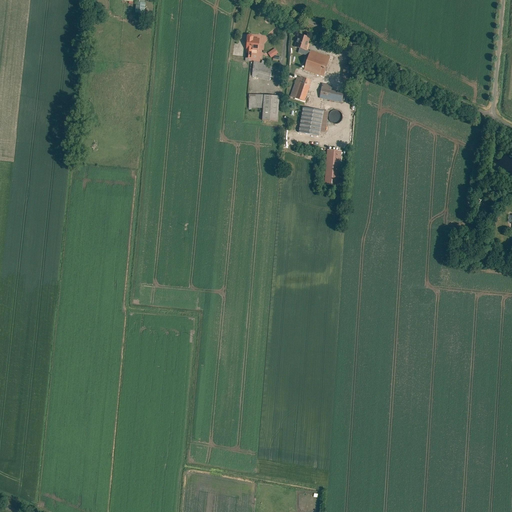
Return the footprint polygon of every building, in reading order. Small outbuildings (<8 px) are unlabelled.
[(125,0),(126,0),(139,2),(138,11),(145,12),(146,0),(125,0)] [(312,38),(300,34),(296,46),(302,47),(308,49),(312,38)] [(257,36),(250,35),(250,40),(249,40),(247,58),(253,58),(254,49),(261,50),(262,39),(256,39),(257,36)] [(300,53),(310,56),(311,50),(308,49),(302,47),(300,53)] [(276,48),(270,53),(273,58),(280,52),(276,48)] [(310,56),(305,69),(326,75),(332,56),(311,50),(310,56)] [(263,64),(255,62),(251,75),(270,81),(274,67),(267,65),(263,64)] [(354,64),(344,63),(342,80),(352,81),(354,64)] [(313,82),(299,77),(292,97),(305,102),(313,82)] [(324,83),(321,97),(343,101),(345,93),(333,90),(334,85),(324,83)] [(250,107),(265,108),(266,95),(251,94),(250,107)] [(281,96),(266,95),(265,108),(264,120),(280,121),(281,96)] [(326,111),(305,107),(300,132),(321,136),(322,132),(326,111)] [(326,111),(322,132),(327,133),(331,112),(326,111)] [(345,151),(329,149),(326,184),(343,185),(345,151)]
